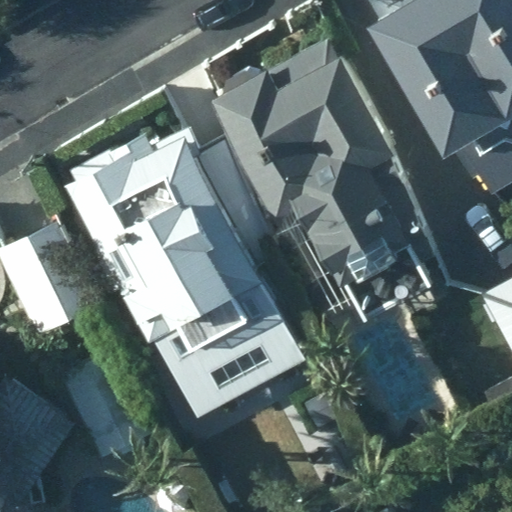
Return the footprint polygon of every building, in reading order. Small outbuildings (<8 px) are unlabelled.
[(511,0),(366,0),(352,8),(429,142),(445,132),(466,169),(476,163),(489,186),(511,172),(511,0)] [(385,139),(323,29),(206,89),(268,210),(287,200),(328,279),(341,272),(357,305),(372,296),(378,296),(387,293),(394,291),(401,285),(407,278),(424,269),(417,254),(429,248),(378,142),(385,139)] [(68,170),(57,176),(141,333),(147,330),(172,377),(284,317),(173,122),(143,139),(138,130),(128,136),(123,130),(64,164),(68,170)] [(59,216),(0,240),(0,261),(25,324),(90,298),(59,216)] [(511,269),(481,286),(511,347),(511,269)] [(112,341),(58,367),(95,454),(150,430),(112,341)] [(0,494),(9,499),(66,409),(0,366),(0,494)] [(387,511),(382,500),(360,511),(387,511)]
